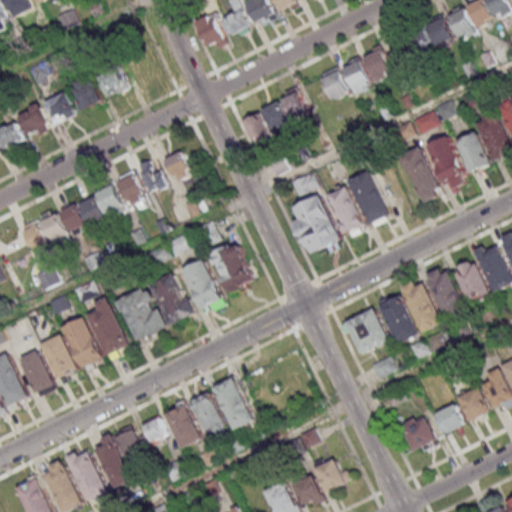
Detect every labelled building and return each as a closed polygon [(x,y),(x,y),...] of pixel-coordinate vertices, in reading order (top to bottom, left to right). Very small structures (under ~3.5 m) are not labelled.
[(0,0),(0,32),(15,24),(2,0),(0,0)] [(39,7),(35,0),(10,0),(20,17),(39,7)] [(251,0),(234,0),(234,13),(231,13),(231,32),(251,32),(251,0)] [(511,13),(511,2),(511,0),(472,0),(471,1),(482,28),(500,20),(500,19),(511,13)] [(481,33),(468,3),(451,10),(465,40),(481,33)] [(213,50),(232,41),(219,14),(201,22),(213,50)] [(440,48),(441,50),(459,41),(448,17),(409,35),(419,58),(440,48)] [(399,72),(386,45),(367,55),(380,82),(399,72)] [(155,68),(138,53),(126,66),(143,81),(155,68)] [(374,86),(366,60),(348,66),(356,92),(374,86)] [(53,74),(46,61),(31,68),(37,82),(53,74)] [(111,98),(133,87),(121,65),(100,76),(111,98)] [(335,102),(354,92),(341,66),(322,75),(335,102)] [(106,100),(95,74),(75,82),(86,109),(106,100)] [(284,98),(296,123),(315,114),(303,89),(284,98)] [(49,100),(59,122),(80,112),(70,91),(49,100)] [(246,117),(258,147),(278,139),(276,135),(294,127),(284,101),(246,117)] [(22,114),(34,135),(55,123),(43,102),(22,114)] [(442,123),(436,111),(417,119),(422,132),(442,123)] [(481,122),(502,112),(511,133),(511,156),(501,162),(481,122)] [(24,141),(14,121),(0,128),(0,132),(9,149),(24,141)] [(473,172),(494,163),(481,131),(460,140),(473,172)] [(431,147),(452,137),(471,177),(451,188),(431,147)] [(169,157),(179,180),(197,172),(187,149),(169,157)] [(405,160),(425,149),(445,190),(424,200),(405,160)] [(141,165),(155,192),(171,184),(157,157),(141,165)] [(122,180),(137,210),(154,202),(138,171),(122,180)] [(354,183),(374,173),(395,216),(375,226),(354,183)] [(113,218),(132,210),(120,184),(64,208),(75,233),(112,217),(113,218)] [(297,220),(313,255),(346,239),(326,195),(298,207),(302,217),(297,220)] [(54,243),(71,238),(62,209),(45,215),(54,243)] [(37,253),(54,247),(43,217),(25,224),(37,253)] [(224,239),(215,221),(201,228),(210,246),(224,239)] [(177,256),(198,246),(191,231),(170,241),(177,256)] [(458,268),(473,302),(511,285),(511,233),(503,237),(505,242),(478,253),(480,258),(458,268)] [(262,281),(245,240),(216,252),(232,293),(262,281)] [(188,267),(207,312),(228,303),(209,258),(188,267)] [(63,281),(56,265),(38,273),(46,289),(63,281)] [(433,283),(453,273),(473,313),(452,323),(433,283)] [(123,301),(142,343),(199,316),(180,275),(123,301)] [(408,295),(429,285),(448,325),(428,335),(408,295)] [(100,302),(103,309),(93,313),(113,359),(136,349),(114,297),(100,302)] [(348,321),(364,356),(395,342),(379,307),(348,321)] [(108,359),(91,315),(69,324),(86,367),(108,359)] [(65,381),(84,370),(65,333),(45,343),(65,381)] [(431,352),(427,341),(415,344),(418,356),(431,352)] [(61,388),(43,349),(24,358),(42,397),(61,388)] [(0,358),(0,380),(14,410),(35,400),(12,353),(0,358)] [(399,369),(392,355),(373,364),(380,379),(399,369)] [(511,403),(511,362),(491,371),(495,380),(488,384),(499,409),(511,403)] [(217,385),(237,429),(260,419),(239,374),(217,385)] [(462,395),(475,421),(495,411),(483,385),(462,395)] [(193,397),(213,438),(233,429),(212,387),(193,397)] [(0,416),(9,414),(0,390),(0,416)] [(168,410),(186,448),(206,438),(189,400),(168,410)] [(447,433),(469,426),(462,403),(440,409),(447,433)] [(415,450),(443,440),(432,413),(405,423),(415,450)] [(154,442),(171,435),(162,415),(145,422),(154,442)] [(149,452),(137,423),(118,432),(130,461),(149,452)] [(304,435),(309,446),(322,440),(317,429),(304,435)] [(104,438),(107,444),(100,448),(118,487),(136,479),(115,433),(104,438)] [(92,447),(71,456),(91,501),(112,492),(92,447)] [(330,492),(353,482),(342,456),(318,467),(330,492)] [(69,511),(88,504),(67,459),(47,468),(67,511),(69,511)] [(296,483),(309,509),(328,499),(315,473),(296,483)] [(32,511),(56,511),(42,475),(21,484),(32,511)] [(302,511),(290,480),(269,488),(278,511),(302,511)]
